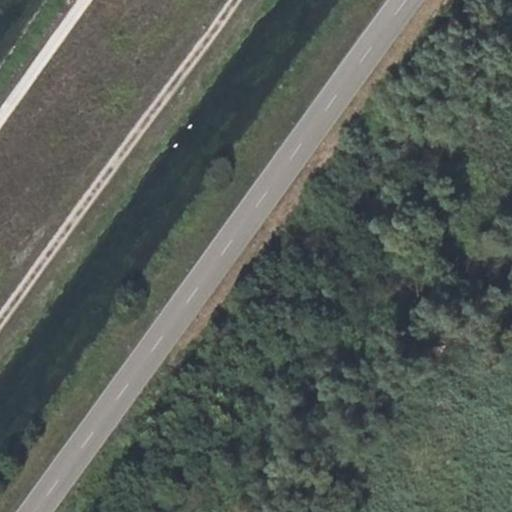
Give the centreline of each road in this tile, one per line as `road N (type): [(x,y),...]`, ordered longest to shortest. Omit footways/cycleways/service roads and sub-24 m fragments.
road 1 (tertiary): [(408,0),(38,511)]
road 2 (track): [(226,0),(0,312)]
road 3 (track): [(87,0),(0,120)]
